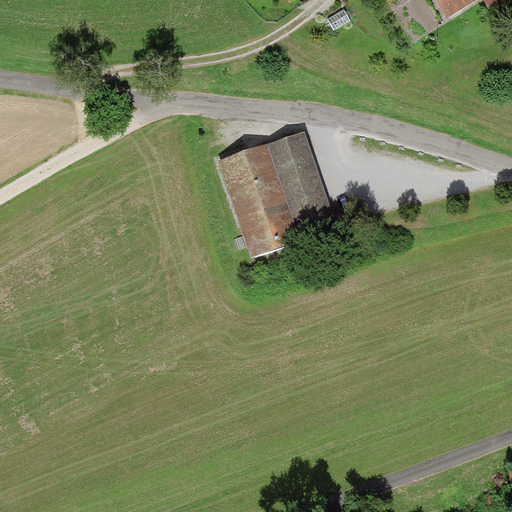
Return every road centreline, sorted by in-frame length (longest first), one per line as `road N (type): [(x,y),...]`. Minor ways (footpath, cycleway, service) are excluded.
road 1 (unclassified): [(173,101),(331,117),(511,170)]
road 2 (track): [(324,0),(251,50),(102,74),(82,89),(88,146)]
road 3 (track): [(88,146),(173,101),(0,76)]
road 4 (unclassified): [(320,511),(511,438)]
